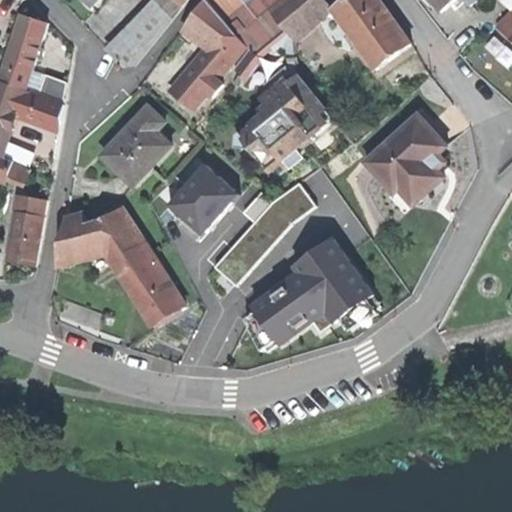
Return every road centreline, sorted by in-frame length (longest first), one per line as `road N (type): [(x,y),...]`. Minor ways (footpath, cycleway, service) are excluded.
road 1 (residential): [(28,345),(172,390),(231,394),(298,382),(370,359),(415,327),(438,299),(475,205)]
road 2 (residential): [(28,345),(75,105)]
road 3 (residential): [(491,152),(482,107),(402,0)]
road 4 (residential): [(75,105),(135,76),(195,0)]
road 5 (residential): [(75,105),(85,47),(43,0)]
